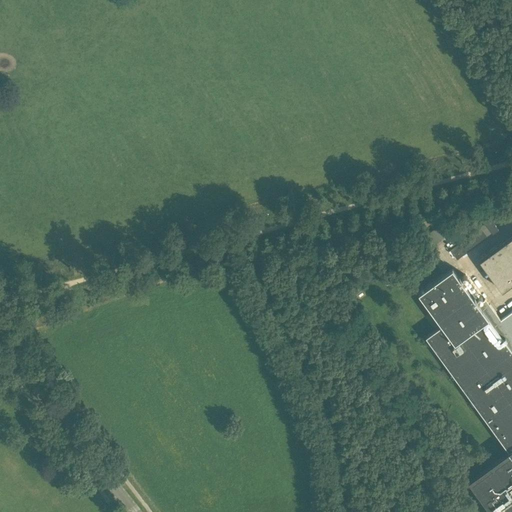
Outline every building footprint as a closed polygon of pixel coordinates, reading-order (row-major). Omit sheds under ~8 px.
[(491,219),(485,223),(493,233),(499,229),(491,219)] [(481,226),(450,249),(457,259),(488,236),(481,226)] [(511,235),(480,259),(502,289),(511,282),(511,235)] [(452,267),(418,292),(442,324),(426,336),(509,451),(510,450),(511,453),(471,481),(470,480),(469,480),(491,511),(504,511),(511,507),(511,311),(501,319),(486,299),(479,304),(452,267)] [(435,383),(438,372),(429,369),(425,380),(435,383)]
